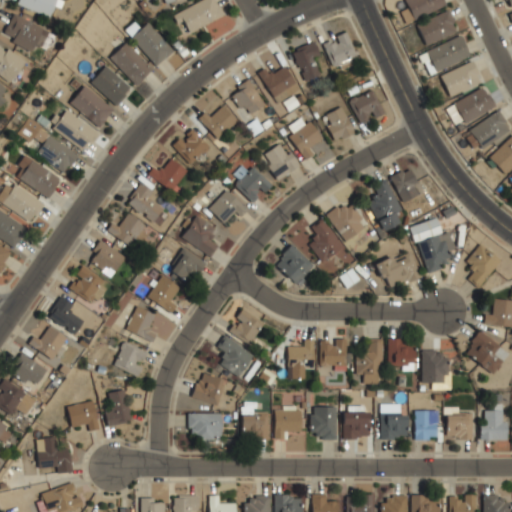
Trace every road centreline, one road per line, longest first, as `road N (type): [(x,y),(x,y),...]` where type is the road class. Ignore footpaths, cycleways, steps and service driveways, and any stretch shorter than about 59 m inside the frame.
road 1 (residential): [(333,0),(181,85),(97,182),(0,323)]
road 2 (residential): [(154,473),(173,360),(232,264),(305,194),(423,138)]
road 3 (residential): [(511,469),(102,471)]
road 4 (tertiary): [(511,226),(423,138),(355,0)]
road 5 (residential): [(232,264),(262,299),(297,313),(438,313)]
